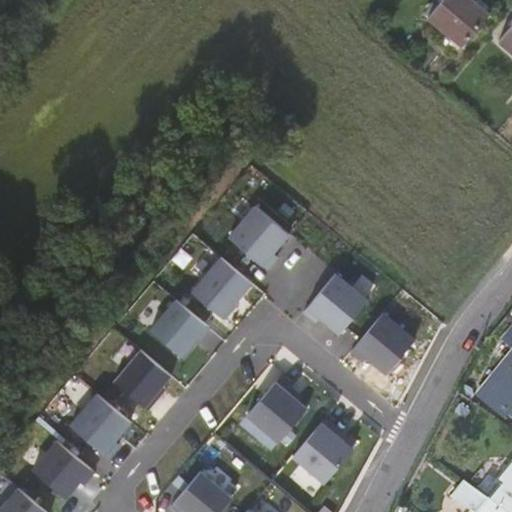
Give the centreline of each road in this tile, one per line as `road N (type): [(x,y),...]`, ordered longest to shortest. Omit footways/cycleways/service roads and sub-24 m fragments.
road 1 (residential): [(414,425),(291,330),(276,329),(261,334),(148,474),(145,511)]
road 2 (residential): [(414,425),(468,322),(511,269)]
